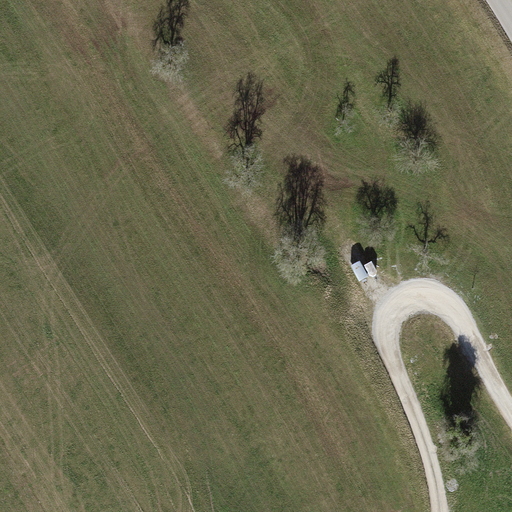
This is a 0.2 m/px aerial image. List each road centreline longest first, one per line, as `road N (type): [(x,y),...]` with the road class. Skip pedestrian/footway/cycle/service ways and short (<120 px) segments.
road 1 (track): [(390,297),(165,0)]
road 2 (track): [(390,297),(378,320),(428,447),(437,511)]
road 3 (track): [(511,417),(462,328),(428,295),(390,297)]
